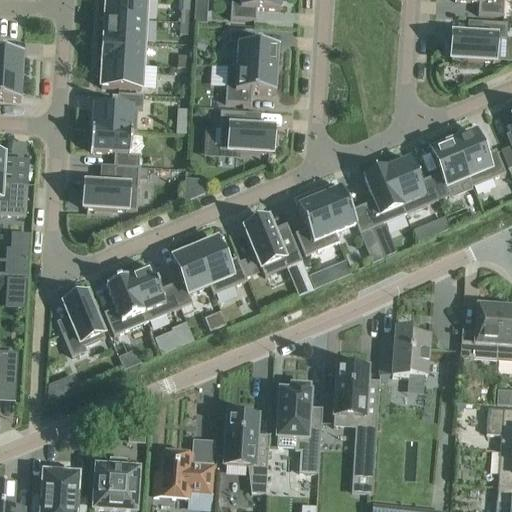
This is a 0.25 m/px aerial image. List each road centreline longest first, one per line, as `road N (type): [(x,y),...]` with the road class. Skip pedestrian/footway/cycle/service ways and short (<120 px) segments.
road 1 (unclassified): [(0,454),(498,244)]
road 2 (residential): [(58,126),(50,242),(51,256),(64,264),(99,260),(314,170)]
road 3 (residential): [(314,170),(324,0)]
road 4 (residential): [(402,134),(410,0)]
road 5 (residential): [(62,0),(58,126)]
road 6 (residential): [(402,134),(511,85)]
